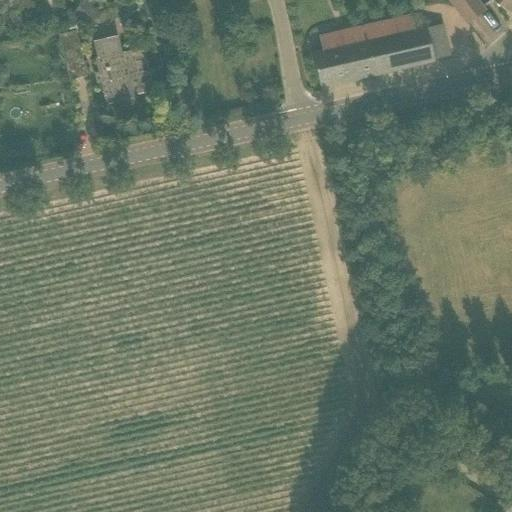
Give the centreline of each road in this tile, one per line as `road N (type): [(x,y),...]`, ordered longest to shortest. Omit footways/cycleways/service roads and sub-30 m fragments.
road 1 (tertiary): [(0,188),(301,120)]
road 2 (tertiary): [(301,120),(486,79)]
road 3 (unclassified): [(301,120),(273,0)]
